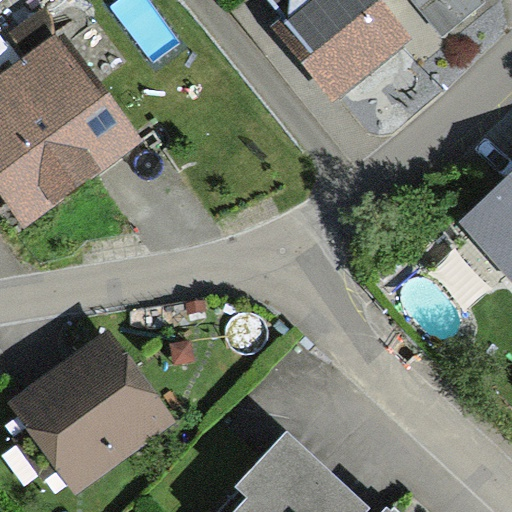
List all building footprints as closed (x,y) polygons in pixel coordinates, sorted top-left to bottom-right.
[(272,0),(283,13),(269,24),(333,103),(415,37),(385,0),(272,0)] [(484,0),(412,0),(443,38),(487,3),(484,0)] [(134,137),(66,38),(0,82),(0,184),(21,215),(134,137)] [(511,175),(459,222),(511,281),(511,175)] [(111,332),(8,408),(73,496),(176,420),(111,332)] [(355,511),(283,446),(222,511),(355,511)]
